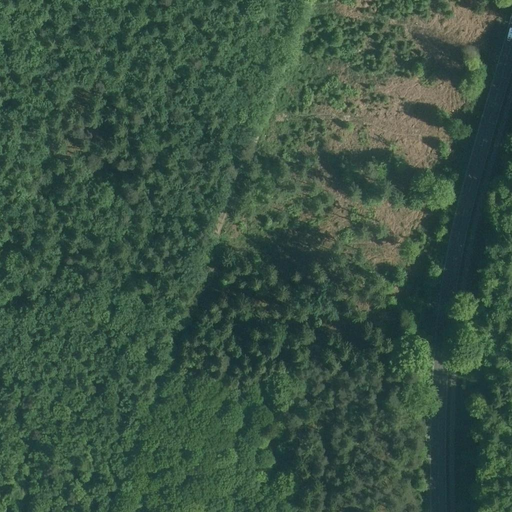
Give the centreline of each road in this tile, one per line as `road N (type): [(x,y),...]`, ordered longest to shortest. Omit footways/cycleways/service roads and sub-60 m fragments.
road 1 (track): [(94,511),(298,0)]
road 2 (primary): [(438,511),(446,296),(476,152),(511,39)]
